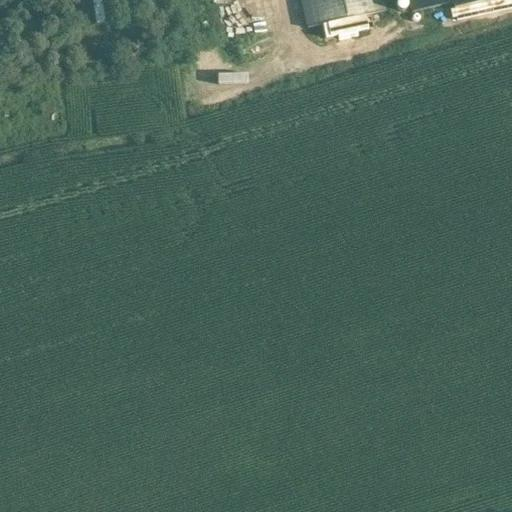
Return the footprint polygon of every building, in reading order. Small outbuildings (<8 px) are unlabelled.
[(302,0),(309,29),(323,26),(325,38),(368,30),(366,17),(385,13),(382,0),(302,0)] [(406,0),(409,10),(410,12),(465,0),(406,0)] [(247,36),(220,49),(225,58),(251,45),(247,36)] [(251,94),(243,67),(194,83),(203,109),(251,94)] [(41,107),(0,113),(0,130),(44,123),(41,107)]
